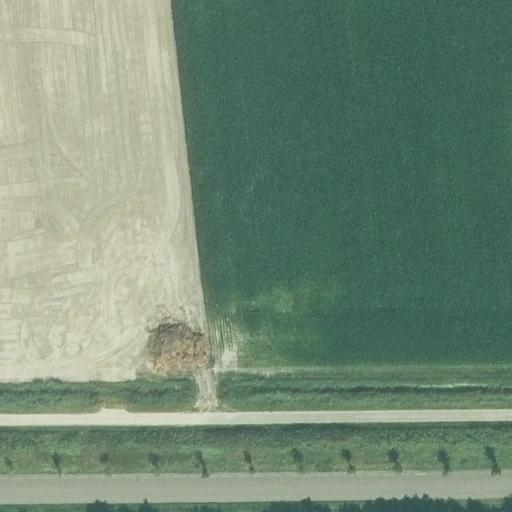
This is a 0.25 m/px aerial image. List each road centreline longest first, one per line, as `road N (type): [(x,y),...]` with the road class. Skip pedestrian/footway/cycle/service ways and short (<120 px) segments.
road 1 (unclassified): [(0,417),(511,411)]
road 2 (tertiary): [(0,481),(511,477)]
